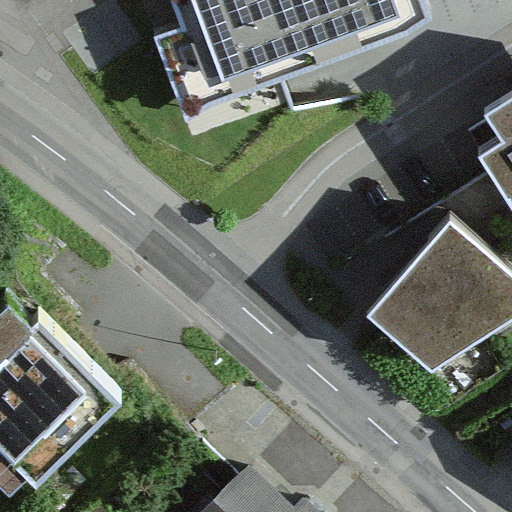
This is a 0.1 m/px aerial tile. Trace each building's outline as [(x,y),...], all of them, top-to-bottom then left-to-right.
[(177,0),(184,14),(159,24),(187,93),(415,0),(177,0)] [(511,109),(511,110),(511,112),(511,137),(492,150),(511,180),(511,109)] [(511,331),(511,238),(482,212),(402,306),(468,367),(511,331)] [(143,426),(7,288),(0,295),(0,454),(56,511),(143,426)] [(331,511),(267,454),(213,511),(331,511)]
